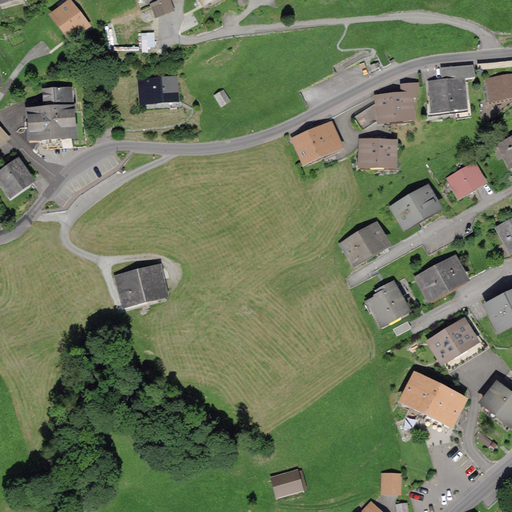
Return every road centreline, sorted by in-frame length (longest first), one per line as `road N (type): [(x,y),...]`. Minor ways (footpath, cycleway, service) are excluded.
road 1 (residential): [(495,55),(422,61),(244,142),(105,147),(79,158),(57,181)]
road 2 (unclassified): [(385,0),(245,9),(199,20),(181,16),(183,2)]
